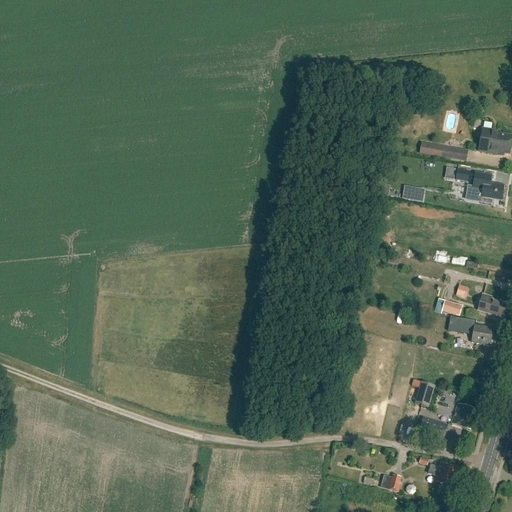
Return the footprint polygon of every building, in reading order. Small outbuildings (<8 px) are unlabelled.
[(509,156),(511,138),(498,136),(499,133),(482,131),(478,153),(502,157),(503,155),(509,156)] [(433,146),(431,156),(456,160),(458,150),(433,146)] [(468,183),(470,172),(458,170),(456,181),(468,183)] [(501,202),(504,187),(489,185),(491,177),(475,174),(473,188),(468,187),(466,201),(481,203),(482,198),(501,202)] [(412,201),(422,203),(424,191),(414,189),(412,201)] [(501,319),(505,305),(490,300),(491,298),(482,295),(477,311),(501,319)] [(431,309),(438,311),(442,298),(435,296),(431,309)] [(459,317),(462,308),(444,302),(441,312),(459,317)] [(459,320),(457,334),(468,335),(469,336),(471,322),(459,320)] [(494,348),(495,339),(491,339),(492,330),(474,327),(471,344),(494,348)] [(428,409),(434,388),(421,384),(415,405),(428,409)] [(470,430),(473,422),(469,421),(472,410),(457,405),(452,425),(470,430)] [(424,418),(418,435),(443,443),(448,426),(424,418)] [(452,488),(457,469),(440,464),(439,469),(431,467),(428,476),(437,478),(435,483),(452,488)] [(399,493),(401,484),(400,484),(402,478),(393,476),(389,491),(399,493)]
